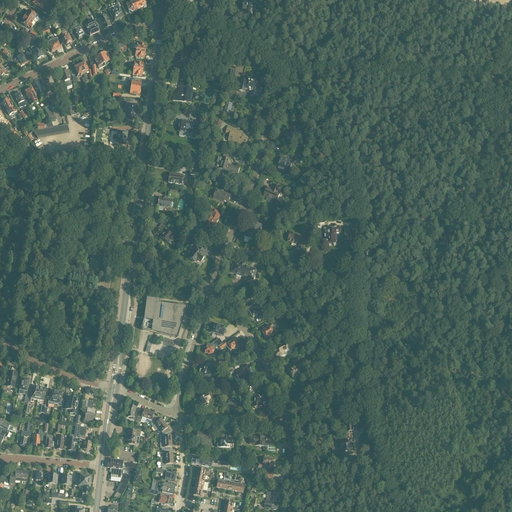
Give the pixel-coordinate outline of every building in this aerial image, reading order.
[(34,0),(33,3),(42,8),(45,3),(49,6),(51,2),(47,0),(34,0)] [(144,8),(146,7),(146,5),(146,3),(145,3),(143,0),(138,0),(134,2),(137,10),(143,7),(144,8)] [(254,6),(254,1),(252,1),(251,0),(243,0),(242,15),(246,16),(246,17),(252,18),(252,16),(251,16),(251,6),(254,6)] [(130,15),(132,14),(133,13),(138,11),(137,10),(134,2),(126,5),(129,11),(128,13),(129,14),(130,15)] [(120,8),(118,5),(116,6),(112,7),(114,11),(119,20),(122,19),(122,18),(123,17),(119,8),(120,8)] [(119,20),(114,11),(112,7),(109,9),(107,10),(109,13),(113,22),(115,21),(116,22),(119,20)] [(25,16),(33,21),(35,18),(37,19),(38,16),(36,15),(33,13),(33,14),(28,11),(26,13),(26,14),(25,15),(25,16)] [(62,23),(66,20),(62,14),(58,16),(62,23)] [(102,18),(100,17),(99,14),(96,15),(104,30),(106,29),(106,30),(109,28),(109,27),(111,26),(105,16),(102,18)] [(25,16),(24,17),(23,18),(23,19),(21,23),(29,28),(31,29),(32,26),(31,25),(33,21),(25,16)] [(50,24),(53,28),(56,25),(55,24),(59,21),(57,18),(50,24)] [(96,26),(94,21),(89,24),(95,34),(99,32),(98,29),(99,29),(97,25),(96,26)] [(95,34),(89,24),(85,26),(87,30),(86,31),(88,34),(89,34),(90,37),(95,34)] [(78,40),(84,37),(80,28),(74,31),(78,40)] [(23,42),(26,40),(18,31),(16,33),(23,42)] [(66,31),(64,31),(61,32),(61,34),(66,46),(67,45),(68,46),(69,45),(69,44),(72,43),(66,31)] [(53,39),(52,36),(49,37),(56,51),(61,48),(58,41),(59,41),(57,37),(53,39)] [(56,51),(49,37),(48,38),(49,41),(45,42),(47,46),(48,46),(51,53),(56,51)] [(146,51),(146,49),(146,48),(146,45),(134,43),(133,50),(136,51),(136,50),(145,52),(145,51),(146,51)] [(38,49),(36,47),(33,48),(33,47),(30,48),(34,55),(37,60),(39,59),(39,58),(43,57),(39,49),(38,49)] [(193,57),(197,49),(193,47),(189,57),(185,56),(185,55),(179,54),(178,62),(185,63),(185,62),(193,63),(194,57),(193,57)] [(145,55),(146,53),(145,53),(145,52),(136,50),(136,51),(135,57),(144,59),(145,55)] [(20,56),(15,58),(16,62),(18,61),(21,67),(27,64),(21,54),(22,53),(20,51),(18,52),(20,56)] [(32,62),(28,52),(24,54),(23,53),(22,53),(21,54),(27,64),(32,62)] [(110,61),(106,53),(103,55),(103,54),(99,55),(105,67),(106,66),(107,65),(110,63),(109,62),(110,61)] [(92,67),(92,74),(93,76),(97,75),(96,70),(98,69),(99,70),(105,67),(99,55),(97,57),(94,59),(96,64),(95,65),(95,66),(92,67)] [(143,70),(144,67),(143,67),(143,63),(134,62),(133,69),(143,71),(143,69),(143,70)] [(86,72),(89,71),(85,63),(79,66),(83,75),(86,73),(86,72)] [(81,76),(83,75),(79,66),(73,68),(77,76),(80,75),(81,76)] [(5,70),(2,67),(0,69),(0,76),(2,76),(6,72),(8,73),(9,71),(10,71),(11,70),(8,67),(7,68),(5,70)] [(66,88),(72,86),(68,77),(69,76),(68,71),(61,74),(66,88)] [(237,84),(236,88),(240,89),(239,92),(245,93),(246,90),(250,91),(249,91),(251,92),(251,91),(254,92),(259,93),(259,92),(261,93),(262,89),(260,89),(261,85),(255,84),(256,81),(252,80),(248,79),(247,79),(247,82),(242,80),(241,83),(237,82),(237,84)] [(141,88),(141,86),(140,86),(141,82),(129,80),(128,87),(131,88),(140,89),(140,88),(141,88)] [(50,88),(47,82),(41,85),(45,95),(52,92),(53,93),(56,92),(53,86),(50,88)] [(191,99),(192,88),(188,87),(189,86),(188,86),(188,84),(181,83),(179,96),(174,95),(173,101),(185,103),(186,99),(191,99)] [(140,93),(141,90),(140,90),(140,89),(131,88),(130,95),(139,96),(140,92),(140,93)] [(32,89),(28,90),(35,104),(37,103),(35,99),(38,97),(36,93),(35,94),(32,89)] [(28,90),(24,92),(29,101),(31,106),(35,104),(28,90)] [(17,96),(14,97),(20,108),(21,108),(22,108),(26,106),(25,104),(27,104),(25,101),(24,101),(20,94),(19,94),(17,95),(17,96)] [(9,99),(2,103),(5,108),(3,109),(5,112),(6,111),(7,112),(9,116),(13,114),(15,112),(17,112),(14,106),(13,107),(9,99)] [(127,107),(126,112),(137,113),(138,106),(130,105),(130,101),(124,100),(123,107),(127,107)] [(51,122),(56,120),(50,107),(51,106),(48,101),(42,104),(50,121),(51,122)] [(136,120),(137,113),(126,112),(125,116),(122,116),(121,122),(127,123),(128,119),(136,120)] [(211,117),(200,116),(199,123),(210,125),(211,117)] [(180,121),(179,132),(180,132),(194,134),(195,134),(197,123),(190,122),(190,121),(185,120),(185,121),(180,121)] [(220,131),(223,122),(215,120),(213,129),(220,131)] [(285,137),(290,133),(294,139),(306,131),(300,122),(283,134),(285,137)] [(39,131),(33,132),(38,139),(69,133),(67,125),(53,128),(47,129),(39,131)] [(247,144),(249,135),(234,131),(234,129),(228,127),(227,132),(231,133),(229,141),(241,144),(241,142),(247,144)] [(113,137),(113,139),(113,140),(114,141),(116,141),(116,145),(126,146),(128,134),(117,133),(117,137),(114,136),(114,137),(113,137)] [(0,153),(3,155),(13,159),(15,156),(9,154),(0,150),(0,153)] [(61,154),(61,152),(57,152),(57,154),(49,154),(53,161),(87,160),(86,153),(61,154)] [(223,158),(219,157),(217,163),(221,164),(220,169),(227,171),(227,170),(239,173),(240,168),(229,165),(232,155),(224,153),(223,158)] [(294,169),(295,166),(294,165),(295,162),(281,157),(278,166),(285,169),(285,167),(288,168),(286,175),(286,176),(290,177),(293,169),(294,169)] [(181,185),(183,176),(169,174),(168,183),(181,185)] [(278,193),(280,188),(274,185),(272,190),(268,188),(264,196),(277,201),(280,194),(278,193)] [(228,203),(231,195),(217,190),(214,199),(228,203)] [(159,198),(157,207),(158,207),(158,211),(162,211),(163,208),(170,209),(170,208),(172,208),(173,203),(174,200),(178,200),(179,195),(171,194),(170,194),(168,194),(168,198),(165,198),(165,199),(159,198)] [(219,216),(221,213),(215,210),(214,211),(215,212),(214,213),(211,212),(209,217),(210,217),(210,218),(211,218),(207,226),(215,229),(219,220),(218,220),(220,216),(219,216)] [(272,226),(276,228),(280,217),(274,215),(272,219),(274,220),(272,226)] [(258,234),(261,225),(257,224),(255,230),(254,230),(254,229),(254,228),(253,228),(252,228),(252,229),(251,231),(247,230),(244,238),(255,241),(256,236),(257,236),(258,234)] [(327,228),(324,229),(325,239),(327,241),(328,246),(328,247),(329,247),(336,246),(337,246),(337,245),(338,245),(338,244),(336,233),(338,233),(339,231),(339,229),(337,227),(331,228),(331,229),(327,229),(327,228)] [(159,229),(156,232),(161,236),(160,237),(168,243),(174,248),(177,244),(175,242),(177,239),(178,238),(173,234),(172,235),(164,229),(162,232),(159,229)] [(293,236),(290,235),(291,232),(288,242),(298,245),(297,248),(301,250),(305,236),(300,235),(299,237),(297,236),(298,235),(294,233),(293,236)] [(199,245),(195,242),(191,247),(195,250),(193,253),(194,253),(189,259),(194,262),(197,259),(201,262),(204,258),(203,258),(205,255),(203,253),(203,252),(199,249),(199,250),(196,248),(199,245)] [(245,266),(245,264),(241,263),(240,264),(236,263),(234,267),(233,267),(231,273),(237,275),(238,274),(241,275),(241,276),(253,280),(257,271),(256,271),(256,273),(249,271),(250,268),(245,266)] [(185,308),(159,304),(160,301),(147,299),(142,331),(151,332),(175,338),(176,338),(177,338),(178,338),(178,337),(186,311),(187,310),(186,310),(186,309),(186,308),(185,308)] [(254,307),(248,311),(250,313),(249,314),(251,318),(252,317),(254,319),(260,315),(262,318),(266,315),(264,311),(263,312),(261,308),(263,306),(259,300),(257,302),(257,301),(252,304),(254,307)] [(214,326),(213,325),(212,330),(213,330),(212,333),(217,335),(217,336),(221,337),(221,336),(224,337),(225,331),(224,330),(224,327),(215,325),(214,326)] [(264,331),(262,332),(265,336),(264,337),(265,338),(266,338),(267,339),(268,339),(269,341),(273,339),(271,336),(278,332),(273,325),(268,328),(267,327),(263,330),(264,331)] [(219,339),(211,345),(219,347),(223,344),(219,339)] [(228,344),(226,342),(223,344),(219,347),(221,350),(226,347),(230,351),(236,347),(237,349),(240,347),(239,345),(235,340),(228,344)] [(308,350),(313,347),(310,341),(305,344),(308,350)] [(286,356),(285,354),(281,346),(278,347),(279,348),(274,350),(276,353),(275,353),(278,358),(282,356),(283,358),(286,356)] [(212,356),(213,356),(215,357),(218,351),(219,351),(219,352),(222,353),(217,347),(216,350),(207,347),(206,350),(205,353),(209,355),(208,356),(211,358),(212,356)] [(300,362),(298,358),(291,362),(294,366),(292,367),(291,366),(288,368),(289,370),(290,373),(294,379),(297,377),(296,375),(300,373),(298,369),(306,364),(303,360),(300,362)] [(208,368),(202,366),(200,374),(205,375),(204,380),(209,381),(210,376),(208,376),(210,369),(208,369),(208,368)] [(239,384),(240,384),(241,384),(241,383),(242,383),(242,382),(243,382),(243,381),(243,380),(253,374),(249,366),(235,373),(238,379),(236,380),(236,381),(236,382),(237,383),(237,384),(238,384),(239,384)] [(228,377),(234,373),(230,367),(224,370),(228,377)] [(13,373),(13,372),(11,372),(10,373),(9,372),(8,376),(5,376),(4,386),(7,386),(6,387),(14,389),(16,374),(13,373)] [(25,379),(23,378),(22,379),(19,394),(26,395),(25,397),(29,398),(30,389),(27,388),(29,380),(25,379)] [(37,400),(40,387),(37,386),(36,387),(33,387),(30,402),(33,403),(34,400),(37,400)] [(220,400),(222,387),(210,386),(210,390),(217,391),(216,400),(220,400)] [(43,401),(46,389),(43,388),(42,387),(40,387),(37,400),(43,401)] [(54,404),(56,392),(51,391),(49,402),(48,402),(48,405),(54,406),(54,404)] [(62,407),(63,401),(61,400),(62,393),(56,392),(54,404),(57,405),(57,406),(62,407)] [(205,407),(209,405),(208,403),(212,402),(207,393),(204,394),(205,397),(198,400),(202,407),(204,405),(205,407)] [(264,408),(264,404),(263,404),(264,397),(259,397),(260,396),(255,395),(254,408),(259,408),(263,408),(264,408)] [(76,415),(78,400),(77,400),(77,399),(73,398),(70,414),(70,415),(75,416),(75,415),(76,415)] [(94,420),(95,410),(92,410),(93,403),(82,401),(81,410),(82,410),(82,415),(85,415),(84,424),(92,425),(92,420),(94,420)] [(240,410),(241,402),(229,401),(228,408),(235,408),(235,409),(240,410)] [(133,406),(132,405),(130,405),(130,406),(128,406),(129,408),(127,412),(127,418),(130,418),(130,419),(136,422),(139,415),(135,413),(136,408),(133,406)] [(149,412),(144,410),(143,412),(140,411),(138,417),(136,422),(140,423),(141,420),(142,420),(146,421),(149,412)] [(154,422),(158,417),(154,416),(154,414),(149,412),(146,421),(150,422),(150,421),(154,422)] [(157,430),(165,424),(161,420),(160,420),(158,417),(154,422),(151,426),(153,428),(152,428),(154,432),(157,430)] [(0,444),(3,438),(5,439),(6,438),(9,432),(8,432),(9,431),(12,432),(14,428),(2,422),(0,427),(3,428),(0,433),(0,444)] [(23,447),(24,447),(25,447),(26,442),(27,437),(30,437),(31,432),(32,423),(28,423),(27,432),(22,432),(20,442),(20,446),(21,446),(22,447),(23,447)] [(169,433),(167,429),(168,428),(165,424),(157,430),(160,433),(161,432),(163,435),(169,433)] [(69,440),(68,448),(68,451),(69,451),(69,452),(72,452),(72,451),(73,451),(74,444),(77,445),(77,440),(77,438),(79,439),(80,436),(81,428),(81,427),(81,425),(76,425),(74,439),(69,439),(69,440)] [(129,431),(128,437),(133,437),(137,438),(137,437),(139,438),(140,430),(136,430),(136,429),(134,429),(134,428),(130,428),(130,431),(129,431)] [(33,444),(31,444),(30,448),(39,448),(39,441),(42,442),(43,431),(39,430),(38,436),(33,436),(32,439),(33,439),(33,444)] [(169,433),(163,435),(160,436),(160,443),(162,443),(171,443),(171,437),(170,437),(169,433)] [(197,434),(197,440),(201,441),(201,445),(208,445),(208,441),(207,441),(208,434),(197,434)] [(214,451),(214,456),(217,456),(217,451),(218,451),(218,448),(226,448),(226,444),(233,445),(234,436),(225,436),(225,435),(221,435),(220,445),(218,445),(218,444),(215,444),(214,451)] [(343,449),(344,453),(345,454),(355,453),(354,445),(352,445),(351,438),(349,438),(348,435),(346,435),(346,442),(346,444),(341,444),(342,449),(343,449)] [(271,446),(272,438),(250,436),(250,445),(255,445),(255,446),(266,447),(266,446),(271,446)] [(91,446),(92,439),(93,437),(88,437),(88,441),(88,443),(84,442),(83,450),(85,450),(85,451),(86,452),(87,452),(88,451),(88,450),(90,450),(90,446),(91,446)] [(128,437),(127,442),(128,442),(128,445),(134,446),(136,446),(136,445),(139,445),(140,438),(139,438),(137,437),(137,438),(133,437),(128,437)] [(172,448),(171,443),(162,443),(160,443),(160,449),(162,449),(162,452),(161,452),(171,451),(170,448),(172,448)] [(171,454),(171,451),(161,452),(162,454),(160,454),(160,461),(172,460),(172,454),(171,454)] [(211,468),(212,461),(193,457),(191,464),(211,468)] [(259,465),(259,468),(271,471),(272,466),(274,467),(275,460),(271,460),(271,458),(268,457),(267,458),(264,457),(263,465),(259,465)] [(119,461),(111,460),(111,461),(110,461),(109,461),(108,463),(107,468),(110,469),(110,473),(111,473),(111,477),(120,479),(121,474),(125,474),(125,471),(126,468),(134,470),(133,475),(135,476),(137,465),(127,463),(119,461)] [(172,468),(171,465),(173,465),(172,460),(160,461),(160,468),(162,468),(162,470),(166,471),(165,469),(172,468)] [(21,482),(22,472),(15,471),(15,474),(12,473),(10,476),(10,484),(14,484),(15,481),(21,482)] [(169,475),(166,475),(163,474),(162,478),(164,480),(168,481),(177,483),(178,475),(170,473),(169,475)] [(122,496),(124,492),(126,489),(127,485),(129,481),(129,479),(130,476),(122,475),(121,477),(121,481),(120,483),(119,485),(117,489),(116,491),(115,492),(122,496)] [(206,483),(207,481),(204,480),(205,476),(197,475),(196,480),(204,482),(204,483),(206,483)] [(80,477),(76,476),(76,480),(77,480),(76,485),(79,485),(79,486),(83,487),(81,500),(85,500),(87,487),(88,488),(89,477),(88,477),(86,476),(86,477),(84,477),(84,476),(82,476),(81,476),(80,476),(80,477)] [(230,482),(230,480),(227,480),(228,479),(224,479),(223,481),(222,489),(225,490),(227,490),(228,482),(230,482)] [(241,482),(238,482),(234,481),(234,483),(232,491),(236,492),(237,492),(239,484),(240,484),(241,482)] [(204,494),(205,491),(202,491),(203,487),(195,485),(194,491),(202,492),(202,494),(204,494)] [(278,505),(278,503),(275,503),(276,492),(272,492),(271,493),(267,493),(267,501),(265,501),(264,508),(277,509),(277,508),(278,507),(278,505)] [(170,503),(171,498),(170,498),(170,497),(160,494),(159,500),(170,503)] [(235,511),(235,508),(233,508),(234,504),(225,502),(225,507),(224,508),(233,509),(232,511),(235,511)]
